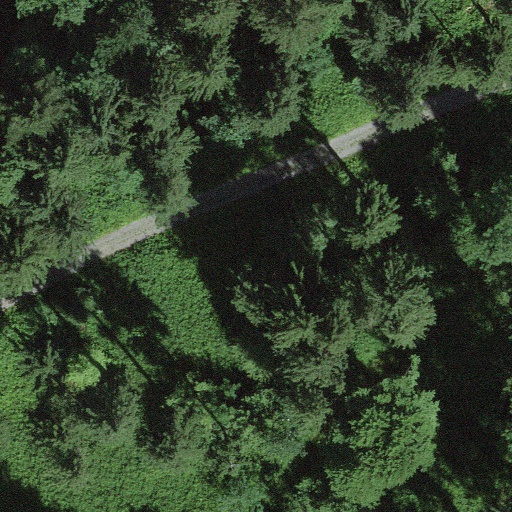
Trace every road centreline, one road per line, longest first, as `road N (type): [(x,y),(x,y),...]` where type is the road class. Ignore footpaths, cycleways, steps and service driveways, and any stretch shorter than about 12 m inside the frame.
road 1 (track): [(511,64),(0,300)]
road 2 (track): [(511,231),(365,376),(260,511)]
